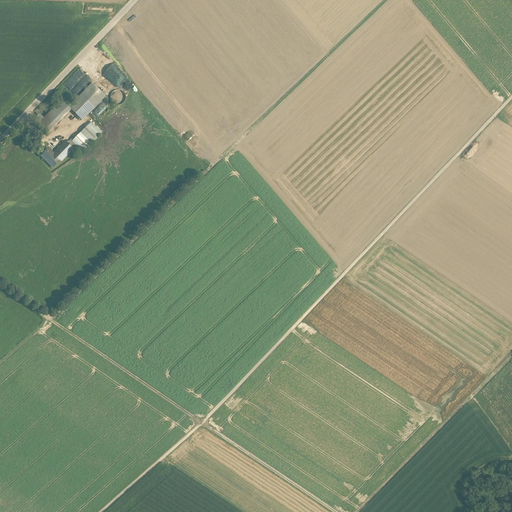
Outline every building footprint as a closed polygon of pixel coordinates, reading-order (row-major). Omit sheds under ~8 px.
[(69,108),(71,110),(82,120),(105,96),(92,84),(69,108)] [(69,108),(61,100),(36,125),(47,135),(71,110),(69,108)] [(102,133),(91,122),(80,133),(91,143),(102,133)] [(91,143),(80,133),(72,141),(76,146),(82,152),(91,143)] [(76,146),(72,141),(71,142),(71,141),(65,142),(72,149),(76,146)] [(65,142),(54,154),(60,161),(61,161),(72,149),(65,142)] [(54,154),(48,149),(47,150),(45,149),(43,151),(44,153),(41,156),(53,168),(60,161),(54,154)]
